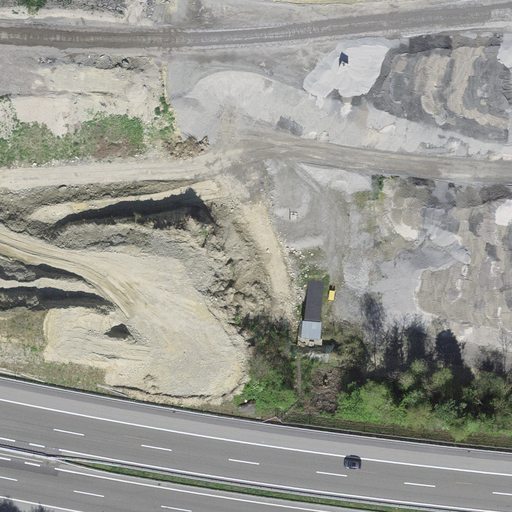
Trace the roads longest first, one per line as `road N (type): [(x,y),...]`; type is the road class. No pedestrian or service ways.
road 1 (motorway): [(511,494),(225,459),(0,418)]
road 2 (motorway): [(0,476),(197,511)]
